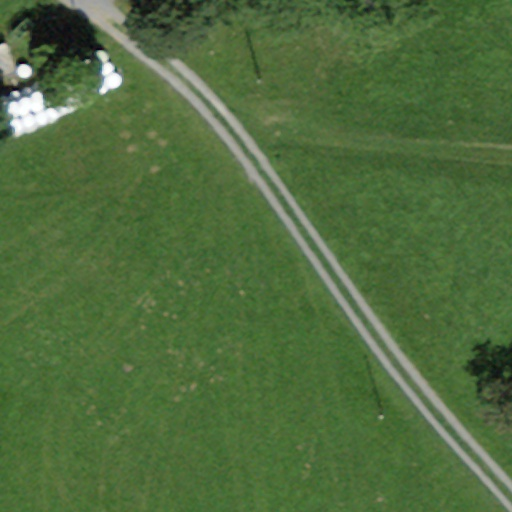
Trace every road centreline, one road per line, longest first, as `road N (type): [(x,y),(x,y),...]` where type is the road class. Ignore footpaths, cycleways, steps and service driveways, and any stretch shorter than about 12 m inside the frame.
road 1 (track): [(511,498),(216,109)]
road 2 (track): [(216,109),(97,0)]
